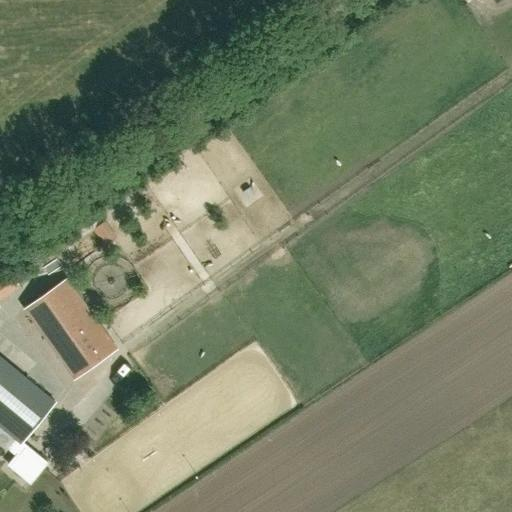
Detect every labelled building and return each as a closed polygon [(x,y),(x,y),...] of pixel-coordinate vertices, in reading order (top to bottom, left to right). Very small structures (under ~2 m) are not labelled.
[(88,232),(64,249),(74,262),(98,244),(88,232)] [(63,255),(46,263),(51,273),(68,264),(63,255)] [(11,271),(0,276),(0,298),(20,287),(11,271)] [(115,349),(66,280),(27,308),(76,377),(115,349)] [(93,379),(101,391),(143,364),(130,344),(109,358),(114,366),(93,379)] [(0,425),(21,444),(57,401),(0,352),(0,425)]
